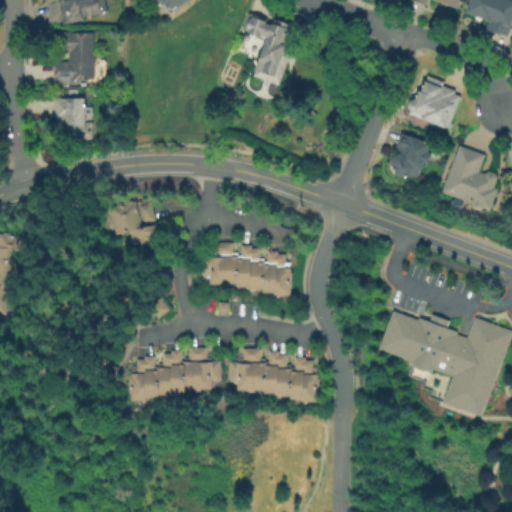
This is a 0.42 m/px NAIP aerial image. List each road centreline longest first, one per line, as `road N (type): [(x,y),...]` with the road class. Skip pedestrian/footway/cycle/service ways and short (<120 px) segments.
road 1 (tertiary): [(511,268),(314,193),(210,164),(107,165),(0,191)]
road 2 (tertiary): [(341,204),(317,290),(339,351),(342,412)]
road 3 (residential): [(26,185),(15,119),(13,0)]
road 4 (residential): [(405,34),(341,204)]
